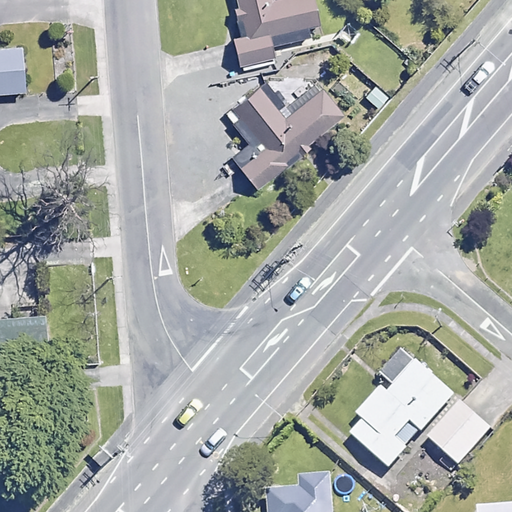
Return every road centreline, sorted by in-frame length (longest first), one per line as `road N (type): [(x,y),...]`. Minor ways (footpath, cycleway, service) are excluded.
road 1 (residential): [(126,0),(166,465)]
road 2 (trunk): [(166,465),(376,222)]
road 3 (trunk): [(376,222),(511,65)]
road 4 (residential): [(376,222),(511,338)]
